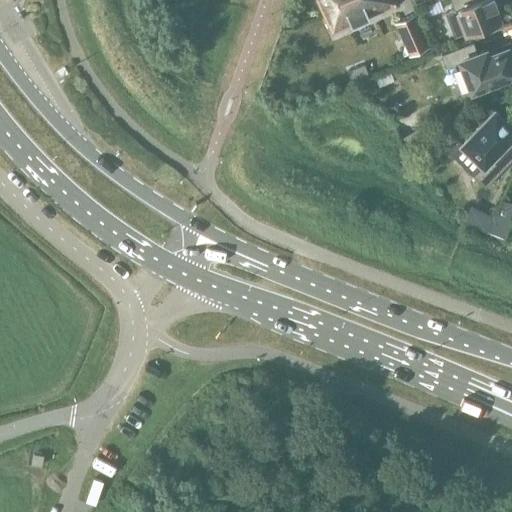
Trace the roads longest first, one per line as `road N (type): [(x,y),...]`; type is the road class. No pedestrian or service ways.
road 1 (secondary): [(180,274),(511,416)]
road 2 (secondary): [(511,363),(206,233)]
road 3 (secondary): [(206,233),(82,149),(0,53)]
road 4 (secondary): [(0,124),(105,227),(180,274)]
road 5 (unclassified): [(0,184),(118,284),(141,328)]
